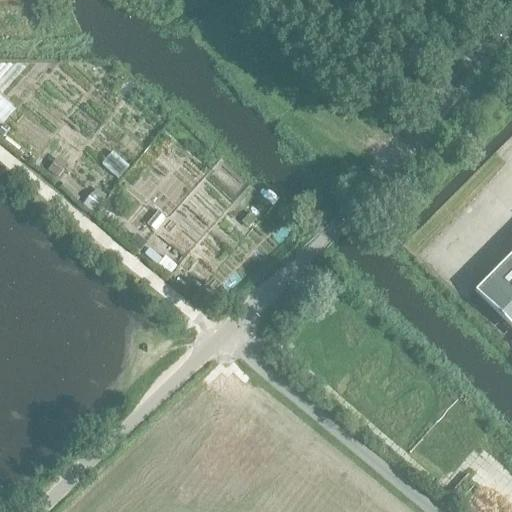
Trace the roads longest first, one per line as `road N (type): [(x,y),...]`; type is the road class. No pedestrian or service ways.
road 1 (unclassified): [(37,511),(349,212),(511,18)]
road 2 (track): [(222,338),(0,155)]
